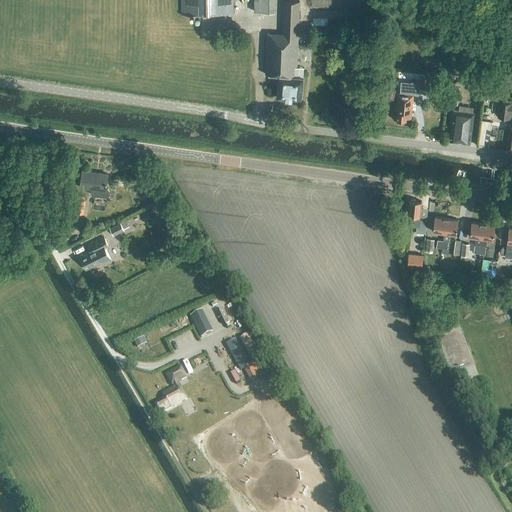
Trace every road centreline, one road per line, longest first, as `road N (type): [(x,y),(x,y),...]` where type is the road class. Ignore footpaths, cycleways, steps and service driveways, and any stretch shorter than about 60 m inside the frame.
road 1 (unclassified): [(511,161),(0,82)]
road 2 (track): [(0,151),(204,511)]
road 3 (tertiary): [(217,159),(473,196),(511,190)]
road 4 (tertiary): [(217,159),(0,128)]
